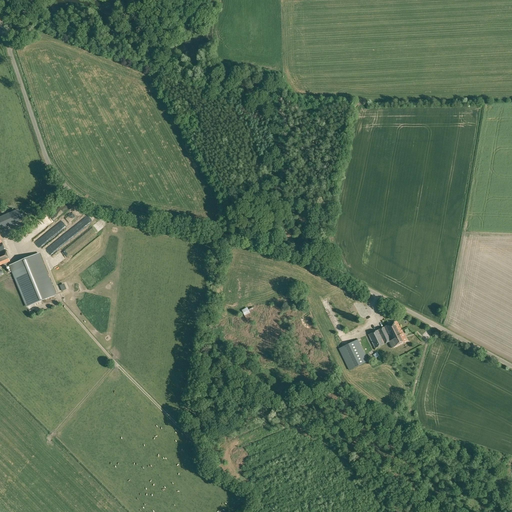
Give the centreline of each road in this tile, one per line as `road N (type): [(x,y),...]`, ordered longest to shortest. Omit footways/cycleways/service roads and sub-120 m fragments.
road 1 (unclassified): [(511,366),(301,257),(83,201),(46,158),(0,28)]
road 2 (track): [(147,70),(223,193),(192,439)]
road 3 (track): [(6,11),(147,70)]
road 4 (track): [(147,70),(239,94),(266,71)]
